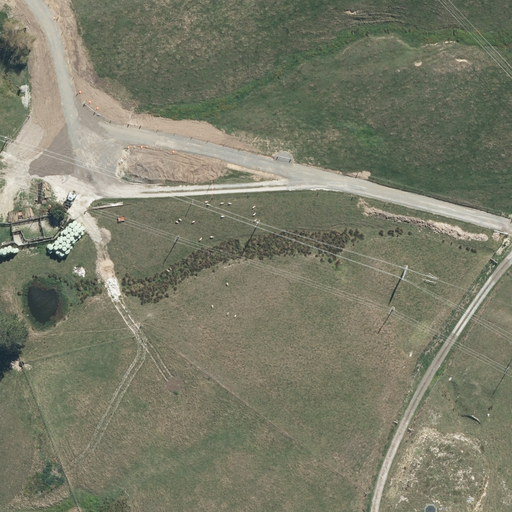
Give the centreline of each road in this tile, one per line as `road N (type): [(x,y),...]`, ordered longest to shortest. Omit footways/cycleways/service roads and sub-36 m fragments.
road 1 (track): [(511,238),(344,190),(125,188),(69,174),(58,153),(48,71),(20,0)]
road 2 (track): [(511,277),(455,348),(399,440)]
